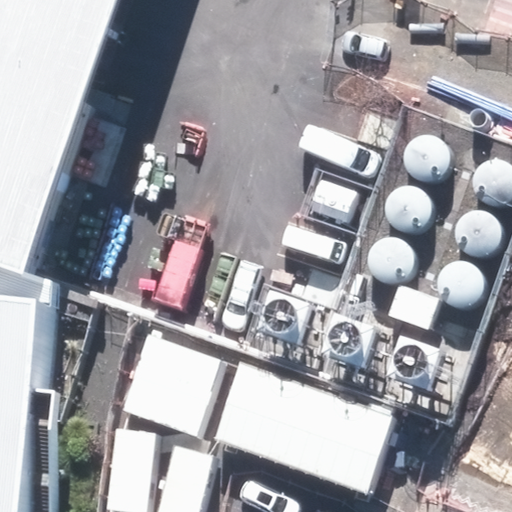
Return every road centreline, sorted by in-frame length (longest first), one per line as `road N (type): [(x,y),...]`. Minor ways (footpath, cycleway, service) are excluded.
road 1 (unknown): [(291,0),(219,205)]
road 2 (unknown): [(511,52),(359,0)]
